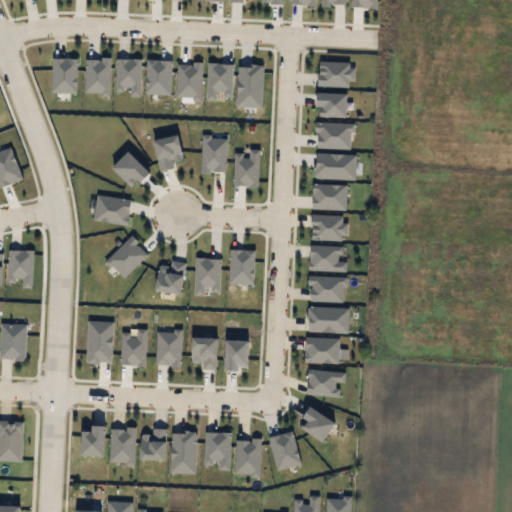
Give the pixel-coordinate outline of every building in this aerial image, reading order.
[(107,263),(132,237),(139,244),(135,247),(145,257),(123,279),(107,263)] [(9,256),(31,257),(30,291),(21,291),(21,284),(8,284),(9,256)] [(195,261),(219,262),(217,289),(207,289),(207,298),(193,297),(195,261)] [(160,267),(170,268),(170,276),(185,278),(184,295),(158,293),(160,267)] [(0,360),(0,324),(27,324),(26,360),(0,360)] [(87,325),(112,325),(112,366),(86,365),(87,325)] [(120,334),(130,335),(130,340),(137,340),(137,332),(146,332),(145,368),(119,367),(120,334)] [(156,334),(173,334),(173,332),(181,332),(180,366),(155,365),(156,334)] [(194,340),(221,341),(220,360),(213,360),(212,371),(203,371),(203,365),(193,365),(194,340)] [(229,343),(252,344),(251,368),(240,368),(240,373),(228,373),(229,343)] [(0,423),(24,424),(23,464),(0,463),(0,423)] [(85,434),(95,434),(96,429),(108,429),(107,458),(84,458),(85,434)] [(111,432),(125,432),(125,430),(135,430),(134,465),(110,464),(111,432)] [(143,438),(152,438),(152,430),(165,430),(165,445),(169,445),(169,465),(142,465),(143,438)] [(205,435),(227,435),(227,468),(218,471),(218,462),(213,462),(213,466),(204,466),(205,435)] [(172,436),(186,437),(186,440),(197,440),(195,476),(171,475),(172,436)] [(236,443),(251,443),(251,440),(259,440),(259,475),(236,475),(236,443)]
